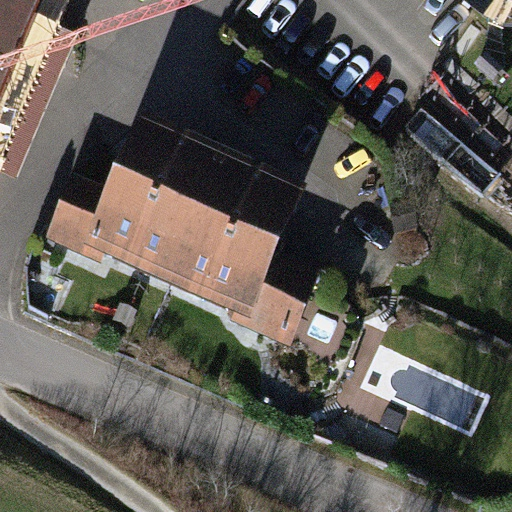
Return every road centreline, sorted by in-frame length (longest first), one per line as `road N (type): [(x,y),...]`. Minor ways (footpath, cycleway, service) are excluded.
road 1 (unclassified): [(0,349),(393,511)]
road 2 (track): [(207,511),(0,363)]
